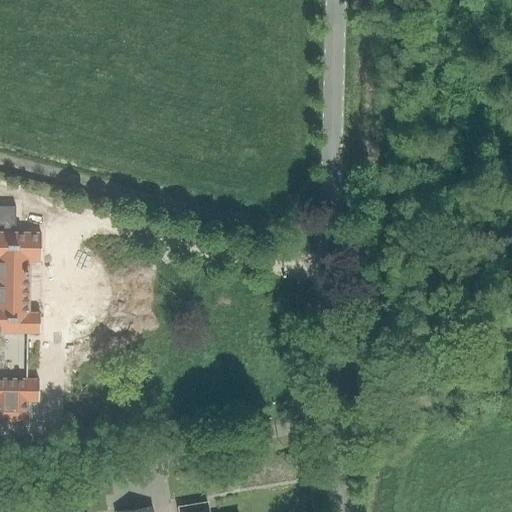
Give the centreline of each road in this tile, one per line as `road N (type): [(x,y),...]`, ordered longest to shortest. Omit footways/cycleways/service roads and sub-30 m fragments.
road 1 (tertiary): [(341,511),(327,421),(334,0)]
road 2 (track): [(0,160),(204,212),(329,225)]
road 3 (track): [(511,386),(364,414)]
